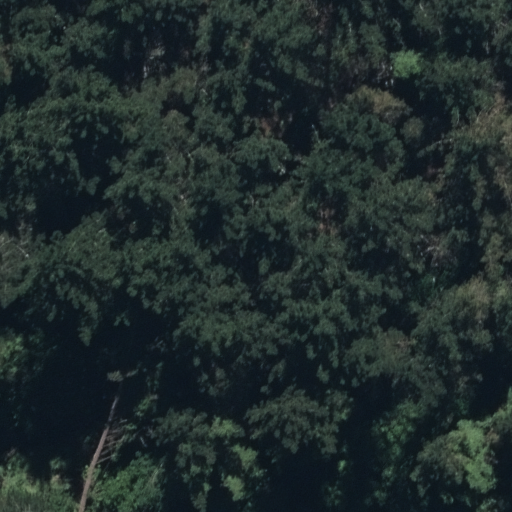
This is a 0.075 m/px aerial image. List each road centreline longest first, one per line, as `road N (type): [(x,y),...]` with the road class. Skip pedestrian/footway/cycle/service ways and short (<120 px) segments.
road 1 (track): [(338,0),(369,288),(511,268)]
road 2 (track): [(46,0),(46,71),(278,0)]
